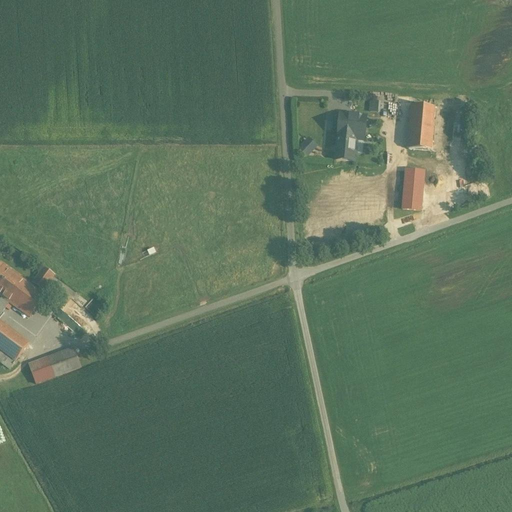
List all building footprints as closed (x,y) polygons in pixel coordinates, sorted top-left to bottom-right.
[(380,112),(380,99),(370,99),(370,112),(380,112)] [(442,109),(412,107),(402,211),(421,211),(423,173),(450,176),(452,154),(438,152),(442,109)] [(367,117),(340,114),(334,161),(354,163),(355,141),(364,141),(367,117)] [(309,137),(297,150),(307,158),(319,146),(309,137)] [(0,297),(2,299),(9,303),(30,318),(45,297),(2,265),(0,267),(0,297)] [(44,269),(33,283),(43,291),(54,276),(44,269)] [(90,303),(85,308),(97,320),(107,309),(95,297),(90,303)] [(0,317),(9,303),(2,299),(0,301),(0,362),(11,370),(29,345),(0,322),(0,317)] [(81,369),(74,350),(48,359),(48,360),(52,370),(55,378),(81,369)] [(52,370),(48,360),(31,367),(35,377),(52,370)] [(55,378),(52,370),(35,377),(38,385),(55,378)]
